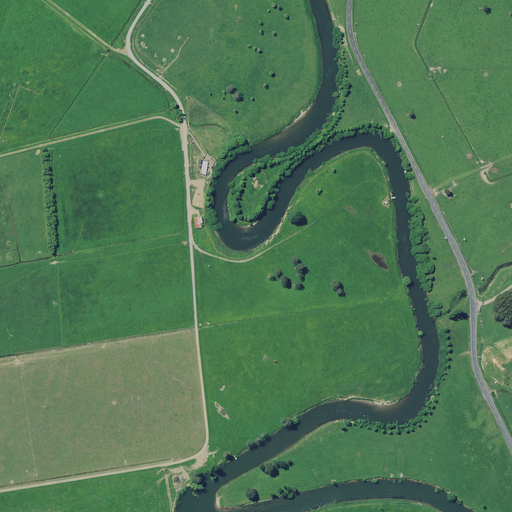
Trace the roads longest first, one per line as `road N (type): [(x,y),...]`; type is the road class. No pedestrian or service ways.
road 1 (tertiary): [(511,446),(476,371),(470,285),(354,48),(349,0)]
road 2 (unclassified): [(190,229),(181,103),(125,43),(145,0)]
